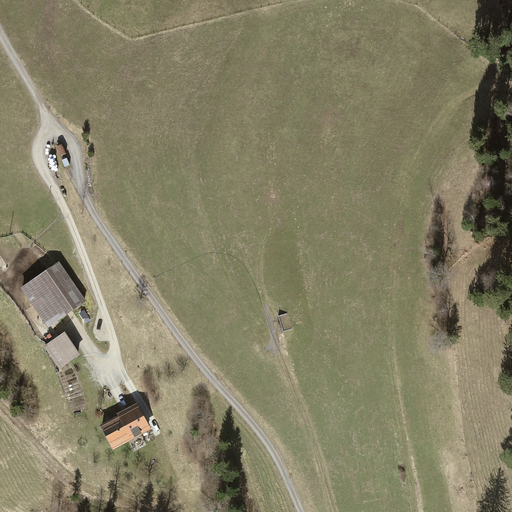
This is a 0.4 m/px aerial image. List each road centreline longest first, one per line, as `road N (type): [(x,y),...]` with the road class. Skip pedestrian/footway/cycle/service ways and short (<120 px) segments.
road 1 (track): [(418,511),(392,359),(399,197),(418,152),(457,100),(483,87),(511,87)]
road 2 (track): [(303,511),(270,444),(137,280),(98,218),(77,154),(53,133)]
road 3 (track): [(336,511),(264,297),(267,236)]
road 4 (track): [(119,358),(160,427),(171,470),(195,511)]
road 5 (track): [(149,511),(73,479),(38,449)]
